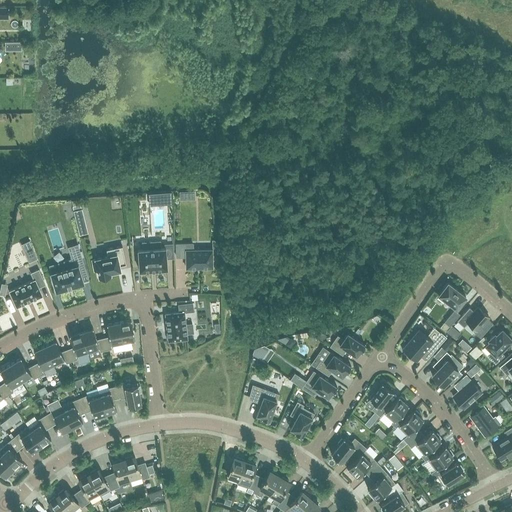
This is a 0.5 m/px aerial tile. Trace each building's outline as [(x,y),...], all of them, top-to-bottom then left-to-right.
[(0,14),(11,16),(12,9),(0,7),(0,14)] [(159,192),(149,193),(150,203),(165,202),(166,203),(172,203),(171,191),(159,192)] [(79,204),(72,206),(76,219),(80,235),(88,233),(84,217),(82,209),(81,209),(79,204)] [(139,270),(167,268),(166,258),(174,258),(173,244),(165,244),(165,247),(152,248),(151,241),(142,242),(143,249),(138,249),(139,270)] [(58,263),(60,270),(51,273),(56,290),(83,282),(80,271),(86,270),(78,244),(68,247),(72,258),(58,263)] [(186,257),(186,268),(213,268),(213,250),(193,250),(193,244),(177,244),(177,257),(186,257)] [(95,259),(92,259),(94,270),(97,269),(99,276),(107,275),(106,273),(120,270),(119,265),(126,264),(122,245),(106,249),(108,256),(95,259)] [(34,280),(9,291),(17,306),(42,295),(38,287),(45,284),(39,269),(31,273),(34,280)] [(448,283),(439,295),(456,308),(466,297),(448,283)] [(166,313),(169,341),(188,339),(187,333),(194,333),(193,324),(186,324),(185,312),(194,311),(193,303),(179,304),(180,312),(166,313)] [(478,306),(474,311),(469,307),(457,320),(464,326),(468,322),(477,330),(489,317),(478,306)] [(450,326),(460,314),(454,310),(445,321),(450,326)] [(119,321),(123,344),(135,341),(131,319),(119,321)] [(123,344),(119,321),(107,324),(109,336),(103,337),(106,350),(112,348),(111,346),(123,344)] [(445,331),(449,326),(444,322),(440,327),(445,331)] [(452,335),(457,329),(452,325),(447,330),(452,335)] [(106,350),(103,337),(97,339),(93,327),(81,331),(88,353),(100,349),(100,351),(106,350)] [(419,329),(402,348),(416,361),(421,356),(426,360),(447,336),(441,331),(433,341),(419,329)] [(501,349),(506,345),(505,345),(511,340),(502,329),(496,335),(495,334),(489,339),(490,340),(486,345),(492,351),(488,355),(495,363),(504,355),(500,350),(501,349)] [(88,353),(81,331),(69,335),(73,346),(67,349),(72,361),(77,358),(77,356),(88,353)] [(317,337),(322,341),(326,335),(321,331),(317,337)] [(340,353),(344,347),(356,356),(359,351),(360,352),(365,345),(347,333),(343,339),(337,335),(330,346),(340,353)] [(483,336),(479,340),(483,344),(487,340),(483,336)] [(289,337),(285,344),(290,347),(294,342),(293,339),(289,337)] [(45,345),(54,366),(65,361),(66,363),(72,361),(67,349),(61,351),(56,340),(45,345)] [(39,376),(44,373),(43,371),(54,366),(45,345),(34,350),(39,361),(33,364),(39,376)] [(468,352),(474,358),(482,351),(476,345),(468,352)] [(255,350),(254,355),(262,360),(268,350),(263,347),(255,350)] [(442,347),(434,356),(438,360),(446,351),(442,347)] [(315,367),(326,374),(330,368),(342,376),(345,372),(346,372),(351,365),(329,351),(322,362),(320,360),(315,367)] [(441,365),(432,375),(443,386),(448,381),(458,370),(463,365),(451,354),(451,355),(446,351),(438,360),(437,361),(441,365)] [(132,356),(120,358),(121,365),(134,363),(132,356)] [(10,363),(22,382),(32,376),(34,378),(39,376),(33,364),(27,367),(21,357),(10,363)] [(511,357),(500,366),(504,372),(509,368),(511,372),(511,357)] [(10,363),(0,369),(6,380),(1,384),(8,394),(13,391),(12,389),(22,382),(10,363)] [(471,367),(467,371),(471,376),(475,372),(471,367)] [(313,370),(301,387),(312,395),(316,389),(328,397),(331,392),(332,393),(337,386),(313,370)] [(462,374),(458,370),(448,381),(451,385),(462,374)] [(76,373),(69,375),(71,381),(78,378),(76,373)] [(464,408),(472,400),(482,392),(466,374),(459,381),(463,386),(453,395),(457,400),(464,408)] [(120,396),(126,395),(128,407),(132,406),(132,408),(138,407),(138,405),(141,404),(139,392),(141,392),(140,386),(138,386),(137,382),(125,384),(124,382),(116,384),(117,385),(120,396)] [(45,394),(52,389),(48,383),(41,388),(45,394)] [(390,405),(385,400),(393,391),(390,389),(391,387),(386,383),(385,385),(382,383),(375,392),(373,391),(370,396),(371,397),(368,400),(374,405),(371,409),(380,416),(383,412),(390,405)] [(0,399),(1,399),(8,394),(1,384),(0,384),(0,399)] [(261,400),(255,415),(269,420),(279,393),(252,384),(248,395),(261,400)] [(105,413),(116,409),(113,399),(120,398),(120,396),(117,385),(109,387),(109,389),(98,393),(101,400),(105,413)] [(493,405),(498,400),(504,396),(499,390),(488,399),(489,400),(493,405)] [(105,413),(101,400),(98,393),(88,397),(87,394),(79,397),(84,409),(91,407),(94,417),(105,413)] [(405,418),(400,414),(408,405),(404,401),(405,400),(401,395),(400,397),(398,396),(390,405),(383,412),(393,421),(391,423),(396,427),(397,425),(405,418)] [(79,397),(72,400),(61,406),(73,428),(79,425),(78,424),(83,422),(78,412),(84,409),(79,397)] [(295,432),(302,436),(314,413),(303,406),(304,404),(297,401),(291,412),(297,415),(290,428),(295,431),(295,432)] [(61,406),(51,411),(44,415),(51,426),(57,423),(61,432),(66,430),(67,432),(73,428),(61,406)] [(471,416),(485,435),(501,423),(500,423),(495,416),(493,418),(484,406),(471,416)] [(21,407),(3,421),(8,427),(26,414),(21,407)] [(418,432),(414,428),(423,419),(419,415),(420,414),(416,409),(415,411),(413,410),(405,418),(397,425),(406,435),(403,438),(407,443),(410,440),(418,432)] [(27,426),(41,445),(51,439),(45,430),(51,426),(44,415),(37,419),(38,421),(29,428),(28,426),(27,426)] [(382,425),(379,430),(387,434),(390,429),(382,425)] [(508,436),(492,446),(500,459),(508,455),(509,456),(511,454),(511,425),(504,431),(504,432),(505,431),(508,436)] [(20,448),(25,443),(32,452),(41,445),(27,426),(18,433),(12,438),(20,448)] [(431,447),(441,440),(440,438),(441,437),(437,433),(436,434),(432,429),(423,437),(418,432),(410,440),(407,443),(411,447),(415,444),(423,454),(431,447)] [(367,448),(359,441),(355,437),(352,441),(346,436),(343,439),(342,438),(338,443),(339,444),(331,453),(334,456),(333,457),(338,461),(339,460),(342,462),(349,452),(356,459),(365,449),(367,448)] [(15,452),(20,448),(12,438),(9,440),(0,448),(0,454),(14,468),(22,460),(15,452)] [(379,454),(382,449),(373,443),(370,449),(379,454)] [(435,469),(443,463),(453,456),(452,455),(453,454),(450,449),(448,450),(445,445),(435,453),(431,447),(423,454),(421,456),(425,460),(427,459),(435,469)] [(371,474),(381,465),(374,459),(365,449),(356,459),(347,467),(348,468),(347,469),(352,474),(353,473),(357,476),(365,468),(371,474)] [(385,462),(391,457),(385,451),(380,455),(385,462)] [(14,468),(0,454),(0,471),(5,476),(14,468)] [(124,460),(130,480),(141,477),(142,479),(150,476),(149,473),(154,472),(152,464),(146,466),(146,464),(138,466),(135,456),(132,457),(132,455),(125,457),(126,459),(124,460)] [(393,464),(399,460),(394,455),(389,459),(393,464)] [(238,479),(245,461),(243,460),(243,459),(237,457),(236,458),(234,457),(228,475),(238,479)] [(119,484),(130,480),(124,460),(122,460),(121,459),(115,461),(115,462),(112,463),(116,474),(110,476),(115,488),(120,486),(119,484)] [(248,487),(253,489),(258,478),(252,475),(256,465),(253,464),(254,462),(247,460),(247,462),(245,461),(238,479),(237,483),(248,487)] [(443,463),(435,469),(431,472),(434,477),(438,474),(445,485),(449,483),(450,485),(455,481),(454,480),(464,473),(462,470),(464,470),(460,464),(459,465),(457,462),(447,469),(443,463)] [(395,482),(387,472),(381,465),(371,474),(377,480),(368,488),(371,492),(369,493),(373,498),(375,497),(376,498),(385,491),(395,482)] [(115,488),(110,476),(104,478),(99,469),(97,470),(96,469),(90,472),(91,474),(89,475),(99,493),(100,495),(110,489),(110,490),(115,488)] [(258,478),(253,489),(252,491),(256,493),(261,496),(263,492),(269,495),(279,477),(278,476),(278,474),(272,471),(272,472),(269,471),(264,480),(258,478)] [(99,493),(89,475),(87,476),(86,474),(80,478),(81,479),(78,480),(84,490),(78,493),(86,504),(89,501),(88,499),(99,493)] [(277,505),(281,508),(289,495),(284,492),(290,483),(287,481),(288,480),(282,476),(281,478),(279,477),(269,495),(274,498),(272,502),(277,505)] [(413,477),(406,480),(409,486),(416,483),(413,477)] [(385,491),(390,498),(380,505),(382,508),(381,509),(383,511),(393,511),(398,509),(399,511),(404,507),(403,506),(409,502),(401,491),(403,490),(397,481),(395,482),(385,491)] [(81,507),(86,504),(78,493),(73,497),(66,489),(64,490),(63,489),(58,493),(59,495),(57,496),(70,511),(71,511),(80,505),(81,507)] [(162,489),(154,492),(157,499),(164,497),(162,489)] [(290,511),(292,511),(298,511),(310,499),(309,497),(310,496),(305,492),(304,493),(301,491),(294,499),(289,495),(281,508),(285,511),(286,511),(290,511)] [(50,502),(48,504),(55,511),(70,511),(57,496),(56,498),(55,496),(49,501),(50,502)] [(312,500),(310,499),(298,511),(314,511),(319,507),(317,505),(318,504),(313,499),(312,500)]
